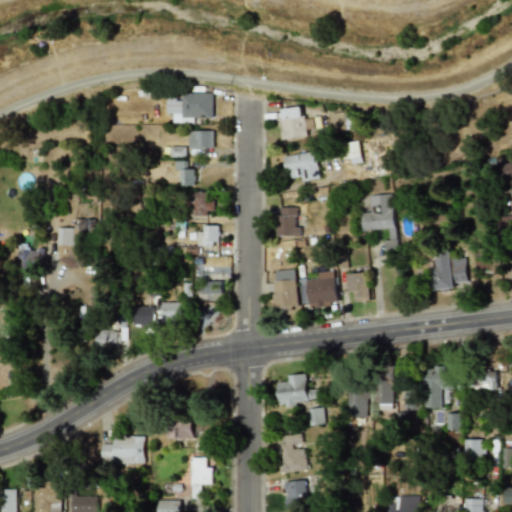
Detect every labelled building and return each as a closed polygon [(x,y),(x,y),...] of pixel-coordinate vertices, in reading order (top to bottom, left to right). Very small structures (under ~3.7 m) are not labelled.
[(165,114),(172,114),(173,122),(182,122),(182,118),(212,118),(212,93),(181,93),(181,98),(165,98),(165,114)] [(314,118),(303,120),(301,106),(279,109),(283,139),(316,135),(314,118)] [(331,113),(333,133),(353,130),(351,111),(331,113)] [(213,131),(189,130),(188,147),(212,148),(213,131)] [(342,159),(350,158),(350,163),(361,162),(358,141),(340,143),(342,159)] [(286,179),(301,177),(301,181),(318,179),(315,152),(284,156),(286,179)] [(511,182),(511,162),(497,164),(499,183),(511,182)] [(180,185),(194,185),(194,169),(180,169),(180,185)] [(191,213),(212,214),(213,192),(191,191),(191,213)] [(362,231),(389,229),(389,240),(384,241),(385,255),(396,254),(392,194),(369,196),(370,212),(361,213),(362,231)] [(277,236),(300,236),(300,227),(296,227),(296,208),(277,207),(277,236)] [(57,265),(88,265),(88,219),(74,219),(74,245),(57,245),(57,265)] [(218,225),(202,226),(202,232),(196,232),(197,245),(218,244),(218,225)] [(57,245),(73,244),(72,228),(57,228),(57,245)] [(29,249),(29,245),(20,244),(18,268),(42,270),(43,250),(29,249)] [(465,258),(451,259),(450,250),(436,252),(438,267),(432,268),(435,290),(454,288),(454,281),(467,280),(465,258)] [(294,268),(271,271),(276,308),(298,306),(294,268)] [(301,303),(309,303),(310,306),(336,304),(334,271),(318,272),(318,278),(299,280),(301,303)] [(345,274),(347,292),(353,292),(354,302),(368,300),(366,272),(345,274)] [(221,281),(206,281),(206,294),(222,293),(221,281)] [(182,302),(161,302),(161,319),(182,319),(182,302)] [(153,307),(134,306),(133,326),(152,327),(153,307)] [(118,341),(127,340),(126,323),(95,325),(96,348),(118,346),(118,341)] [(375,367),(376,405),(394,404),(393,366),(375,367)] [(442,408),(442,398),(447,398),(447,390),(451,390),(451,367),(426,367),(425,407),(442,408)] [(496,370),(475,370),(476,389),(496,389),(496,370)] [(308,390),(306,374),(287,376),(288,381),(278,382),(280,405),(319,401),(318,389),(308,390)] [(347,391),(348,417),(367,417),(367,390),(347,391)] [(308,409),(309,425),(324,424),(323,408),(308,409)] [(447,429),(461,430),(461,413),(448,413),(447,429)] [(169,439),(195,440),(195,433),(210,433),(211,418),(170,416),(169,439)] [(280,435),(282,472),(305,471),(303,434),(280,435)] [(102,463),(144,464),(144,436),(113,436),(113,444),(102,444),(102,463)] [(486,439),(465,440),(465,460),(486,460),(486,439)] [(502,467),(511,467),(511,448),(502,448),(502,467)] [(207,457),(191,457),(191,498),(201,498),(201,485),(213,484),(212,467),(207,467),(207,457)] [(283,482),(287,508),(308,504),(304,479),(283,482)] [(34,481),(33,511),(60,511),(50,511),(50,503),(61,503),(62,481),(34,481)] [(16,511),(16,489),(1,489),(1,511),(16,511)] [(97,511),(97,496),(72,496),(71,511),(97,511)] [(385,511),(417,511),(417,496),(386,496),(385,511)] [(483,511),(483,499),(465,499),(464,511),(483,511)]
